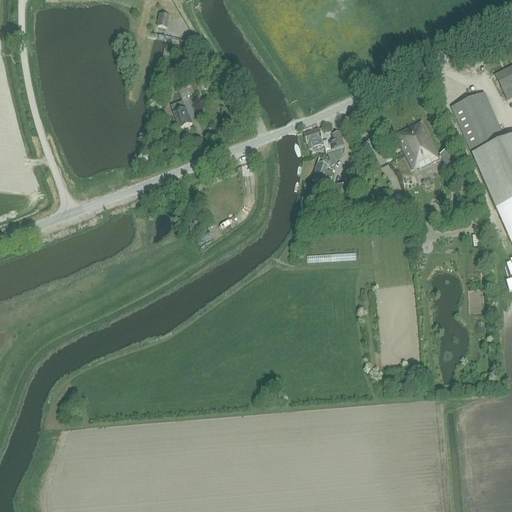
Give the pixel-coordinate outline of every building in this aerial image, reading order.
[(166,29),(168,17),(159,15),(157,27),(166,29)] [(501,95),(511,89),(511,69),(494,79),(501,95)] [(208,78),(203,80),(197,83),(190,86),(177,90),(181,101),(194,95),(194,94),(200,92),(200,91),(202,91),(202,92),(212,89),(208,78)] [(483,95),(450,110),(470,155),(495,212),(511,249),(511,138),(504,142),(503,141),(483,95)] [(179,130),(191,125),(182,102),(170,107),(179,130)] [(419,171),(438,162),(421,125),(395,137),(411,173),(419,169),(419,171)] [(323,147),(318,131),(304,135),(307,146),(309,152),(323,147)] [(327,142),(323,143),(327,154),(343,150),(342,148),(343,148),(339,134),(332,136),(333,142),(328,144),(327,142)] [(456,168),(448,151),(438,156),(446,173),(456,168)] [(332,175),(326,173),(329,163),(318,160),(312,183),(322,186),(329,188),(332,175)] [(341,211),(347,190),(336,187),(330,208),(341,211)] [(194,227),(200,225),(198,217),(192,219),(194,227)]
